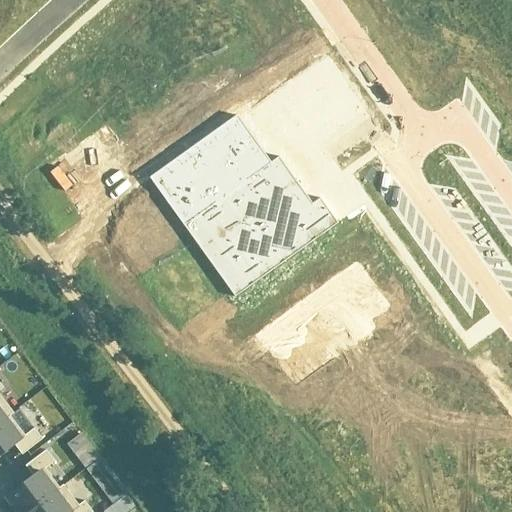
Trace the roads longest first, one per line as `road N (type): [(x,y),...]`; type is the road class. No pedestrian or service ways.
road 1 (unclassified): [(421,140),(391,161),(511,327)]
road 2 (unclassified): [(320,0),(421,140)]
road 3 (unclassified): [(511,199),(452,117),(421,140)]
